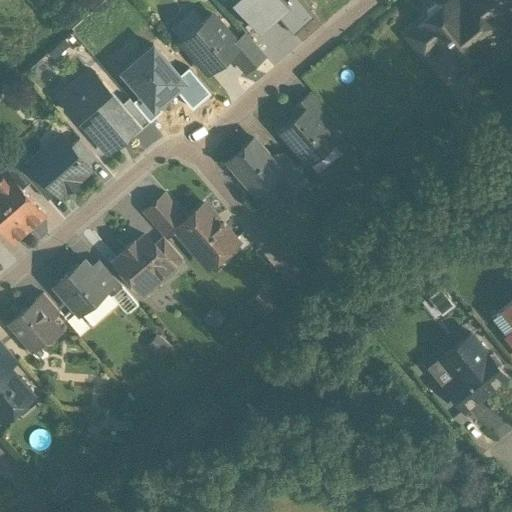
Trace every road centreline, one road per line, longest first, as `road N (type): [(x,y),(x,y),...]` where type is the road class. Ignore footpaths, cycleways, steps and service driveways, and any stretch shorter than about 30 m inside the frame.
road 1 (residential): [(187,156),(369,0)]
road 2 (residential): [(0,287),(158,152),(187,156)]
road 3 (residential): [(187,156),(320,304)]
